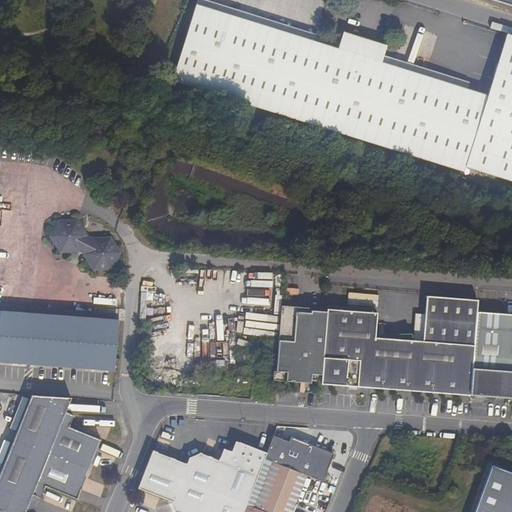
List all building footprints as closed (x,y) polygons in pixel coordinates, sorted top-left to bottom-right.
[(511,36),(506,35),(487,97),(381,64),(386,47),(342,33),(337,50),(195,6),(171,83),(463,174),(465,168),(511,183),(511,36)] [(59,222),(51,237),(60,252),(80,251),(84,253),(94,269),(110,269),(119,253),(110,239),(91,240),(87,238),(76,221),(59,222)] [(374,339),(376,314),(326,310),(326,313),(320,386),(469,397),(476,313),(477,302),(424,297),(421,343),(374,339)] [(310,314),(298,313),(298,311),(298,308),(281,306),(275,382),(320,386),(326,313),(310,312),(310,314)] [(117,320),(0,311),(0,362),(114,372),(117,320)] [(511,319),(496,318),(496,314),(476,313),(469,397),(501,400),(501,396),(511,396),(511,319)] [(32,395),(0,474),(0,507),(39,411),(56,397),(32,395)] [(75,417),(66,413),(72,398),(56,397),(39,411),(0,507),(0,511),(25,511),(32,496),(41,499),(46,488),(77,501),(101,441),(70,428),(75,417)] [(307,476),(323,482),(332,460),(289,443),(286,447),(272,441),(267,455),(265,460),(272,462),(307,476)] [(243,511),(246,505),(265,460),(267,455),(235,442),(231,453),(223,449),(218,461),(199,453),(189,458),(186,465),(152,451),(137,489),(172,503),(175,511),(243,511)] [(471,448),(462,444),(459,450),(468,454),(471,448)] [(292,511),(307,476),(272,462),(253,508),(263,511),(292,511)] [(511,511),(511,473),(494,467),(476,511),(511,511)]
